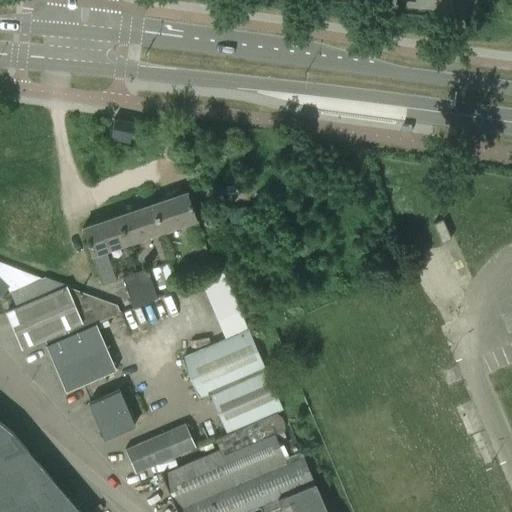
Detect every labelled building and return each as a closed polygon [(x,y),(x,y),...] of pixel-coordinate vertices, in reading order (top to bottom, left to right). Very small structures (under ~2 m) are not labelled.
[(114,118),(110,138),(130,142),(133,122),(114,118)] [(187,192),(153,204),(163,230),(186,223),(189,232),(189,231),(194,247),(204,244),(198,228),(196,219),(187,192)] [(161,231),(163,230),(153,204),(118,216),(127,242),(152,234),(160,259),(169,256),(161,231)] [(105,250),(127,242),(118,216),(82,228),(101,285),(115,280),(105,250)] [(442,219),(432,223),(441,242),(450,238),(442,219)] [(212,272),(222,269),(225,268),(219,248),(206,252),(212,272)] [(0,294),(7,286),(10,291),(43,278),(0,261),(0,294)] [(169,264),(153,269),(160,288),(175,283),(169,264)] [(146,269),(137,272),(147,302),(156,298),(146,269)] [(132,308),(147,302),(137,272),(122,277),(132,308)] [(17,308),(6,312),(21,348),(22,348),(44,339),(46,344),(95,323),(120,313),(117,305),(70,288),(67,290),(66,287),(17,308)] [(215,313),(224,336),(246,326),(237,304),(215,313)] [(46,344),(45,344),(55,367),(65,391),(81,385),(115,370),(105,346),(95,323),(46,344)] [(225,338),(181,357),(199,398),(209,394),(226,433),(276,412),(282,409),(266,371),(267,371),(264,365),(263,365),(252,337),(248,328),(225,338)] [(134,425),(127,408),(119,389),(88,403),(103,439),(134,425)] [(242,511),(260,504),(314,482),(302,456),(295,437),(279,444),(275,434),(283,430),(284,422),(281,416),(276,412),(226,433),(214,438),(219,449),(161,474),(176,511),(242,511)] [(0,511),(79,511),(12,432),(0,422),(0,511)] [(135,472),(172,456),(195,447),(185,424),(125,450),(135,472)] [(326,511),(314,482),(260,504),(263,511),(326,511)]
